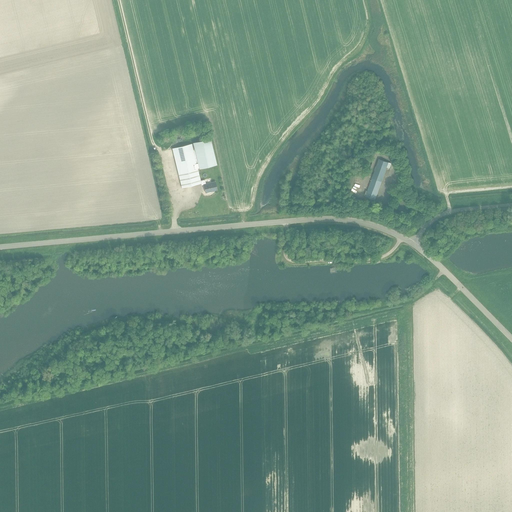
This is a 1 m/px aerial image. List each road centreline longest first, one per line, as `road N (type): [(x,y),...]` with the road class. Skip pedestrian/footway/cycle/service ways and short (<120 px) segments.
road 1 (track): [(0,387),(74,334),(139,321),(201,330),(210,340),(258,334),(263,309),(371,309),(416,298),(445,273)]
road 2 (tertiary): [(0,246),(312,219),(364,223),(412,242)]
road 3 (tertiary): [(511,340),(412,242)]
road 4 (track): [(285,229),(289,261),(378,259)]
